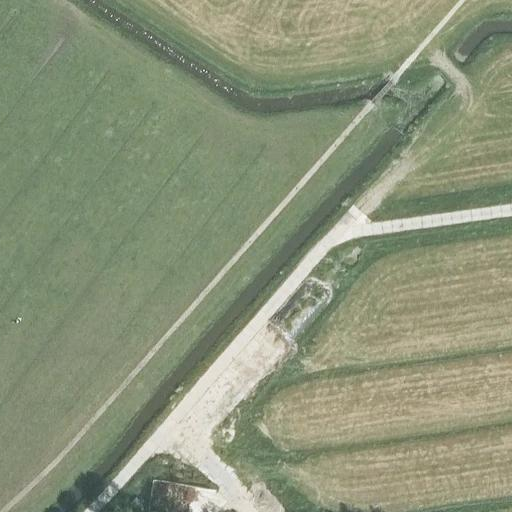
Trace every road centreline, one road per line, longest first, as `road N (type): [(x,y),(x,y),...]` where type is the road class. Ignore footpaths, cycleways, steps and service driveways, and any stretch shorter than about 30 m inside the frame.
road 1 (track): [(93,511),(335,237),(511,210)]
road 2 (track): [(422,46),(463,86),(335,237)]
